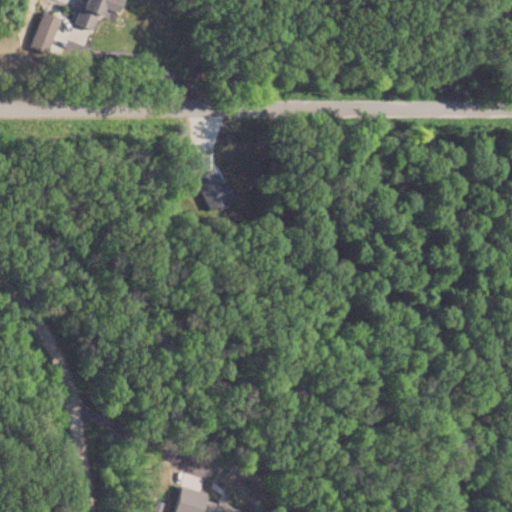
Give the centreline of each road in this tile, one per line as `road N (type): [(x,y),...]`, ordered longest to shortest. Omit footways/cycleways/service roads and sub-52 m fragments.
road 1 (residential): [(511,100),(0,102)]
road 2 (residential): [(90,511),(81,370),(0,252)]
